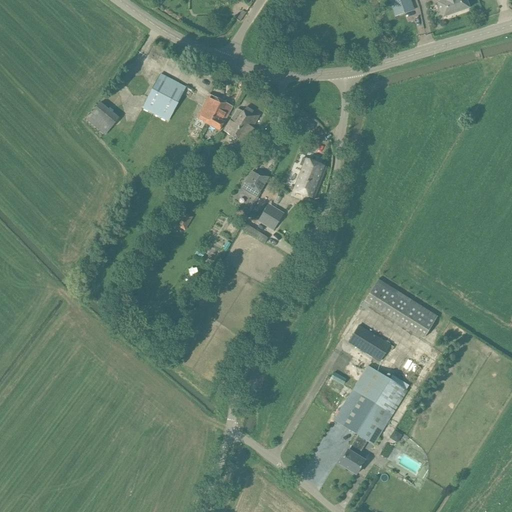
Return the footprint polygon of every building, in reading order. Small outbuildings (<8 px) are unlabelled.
[(413,10),(409,0),(388,0),(395,17),(413,10)] [(469,8),(465,0),(436,0),(443,18),(469,8)] [(184,87),(160,75),(143,110),(166,122),(184,87)] [(232,107),(209,95),(197,118),(220,130),(232,107)] [(119,118),(100,103),(86,120),(105,136),(119,118)] [(259,116),(246,107),(243,112),(237,109),(230,121),(230,120),(223,132),(243,144),(253,129),(251,128),(259,116)] [(264,135),(258,146),(267,152),(274,141),(264,135)] [(291,187),(290,190),(313,201),(326,167),(303,158),(300,166),(302,167),(293,188),(291,187)] [(248,178),(244,184),(259,193),(263,187),(269,177),(261,171),(259,174),(252,170),(248,178)] [(188,184),(180,196),(188,201),(190,198),(188,196),(190,193),(192,194),(196,189),(188,184)] [(283,214),(270,206),(260,223),(273,231),(283,214)] [(180,211),(170,227),(182,234),(184,231),(185,231),(193,217),(180,211)] [(437,316),(378,279),(364,301),(423,338),(437,316)] [(390,345),(358,326),(348,342),(380,362),(390,345)] [(367,367),(352,391),(360,395),(341,426),(357,436),(348,451),(347,451),(339,464),(356,475),(364,461),(357,457),(367,442),(373,445),(406,391),(367,367)] [(346,380),(334,373),(330,379),(343,386),(346,380)] [(333,421),(341,426),(360,395),(352,391),(333,421)] [(394,431),(392,438),(399,441),(402,434),(394,431)]
